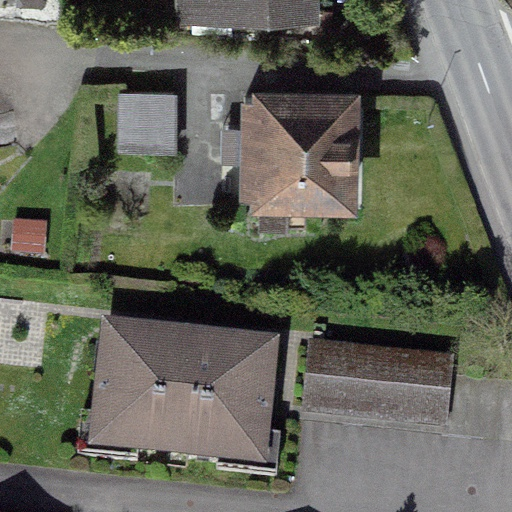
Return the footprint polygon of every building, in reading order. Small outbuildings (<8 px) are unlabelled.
[(266,2),(266,13),(305,12),(304,0),(184,0),(184,4),(266,2)] [(118,95),(118,152),(170,152),(170,95),(118,95)] [(344,199),(346,98),(260,96),(260,100),(241,100),(241,130),(243,130),(242,144),(259,145),(258,197),(344,199)] [(266,356),(106,338),(95,448),(255,465),(266,356)] [(448,372),(304,358),(297,426),(441,440),(448,372)]
